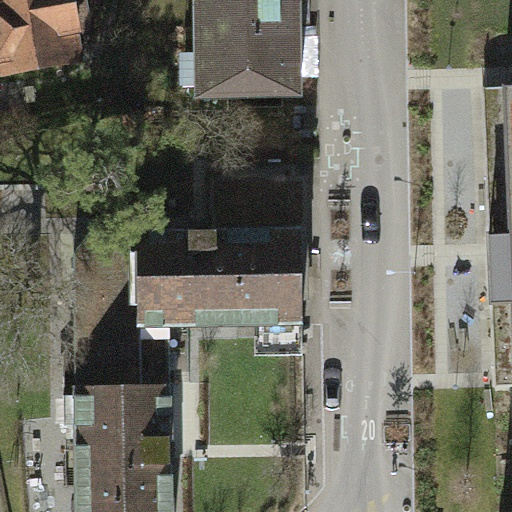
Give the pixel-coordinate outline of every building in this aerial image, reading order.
[(74,0),(0,0),(0,70),(67,58),(62,28),(80,25),(74,0)] [(286,97),(286,0),(188,0),(187,95),(286,97)] [(508,381),(511,381),(511,85),(476,87),(482,253),(487,376),(487,382),(508,381)] [(161,328),(246,327),(246,356),(291,355),(290,179),(204,179),(205,230),(79,231),(65,251),(66,386),(162,385),(161,328)] [(66,386),(66,511),(162,511),(162,451),(162,385),(66,386)]
